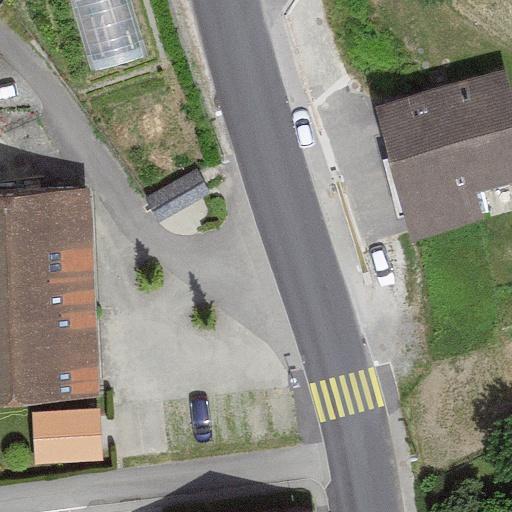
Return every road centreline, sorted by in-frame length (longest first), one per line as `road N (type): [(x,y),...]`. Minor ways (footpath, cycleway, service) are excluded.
road 1 (secondary): [(237,0),(366,457)]
road 2 (track): [(329,304),(235,287),(180,260),(50,87),(0,35)]
road 3 (residential): [(0,501),(366,457)]
